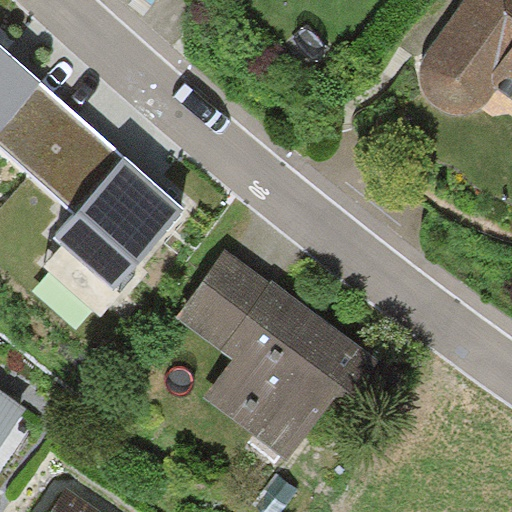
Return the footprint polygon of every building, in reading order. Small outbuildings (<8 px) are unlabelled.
[(511,0),(460,0),(431,38),(421,63),(432,98),(461,111),(493,87),(511,102),(511,0)] [(0,129),(37,87),(0,55),(0,129)] [(181,216),(125,169),(60,246),(116,293),(181,216)] [(374,358),(221,254),(179,316),(233,352),(205,393),(277,442),(318,382),(345,400),(374,358)] [(0,432),(15,412),(0,400),(0,432)] [(98,511),(62,483),(38,511),(98,511)]
